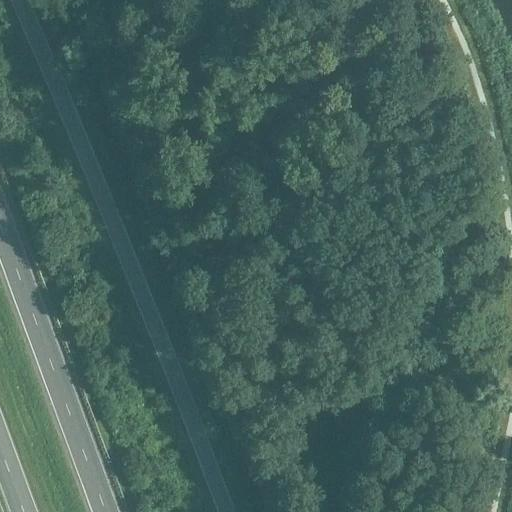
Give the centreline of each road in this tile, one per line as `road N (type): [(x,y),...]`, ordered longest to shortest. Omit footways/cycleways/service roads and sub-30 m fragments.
road 1 (unclassified): [(19,0),(167,355),(222,511)]
road 2 (trunk): [(102,511),(0,231)]
